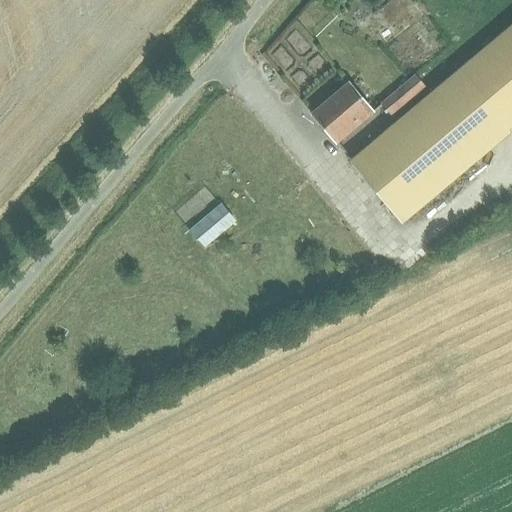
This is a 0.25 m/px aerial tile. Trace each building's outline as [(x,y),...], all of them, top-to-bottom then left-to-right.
[(403,21),(418,38),(430,27),(416,10),(403,21)] [(511,130),(511,24),(351,160),(403,222),(511,130)] [(390,113),(422,85),(415,77),(383,104),(390,113)] [(348,82),(312,113),(337,143),(373,112),(348,82)] [(201,237),(235,210),(220,192),(186,219),(201,237)]
